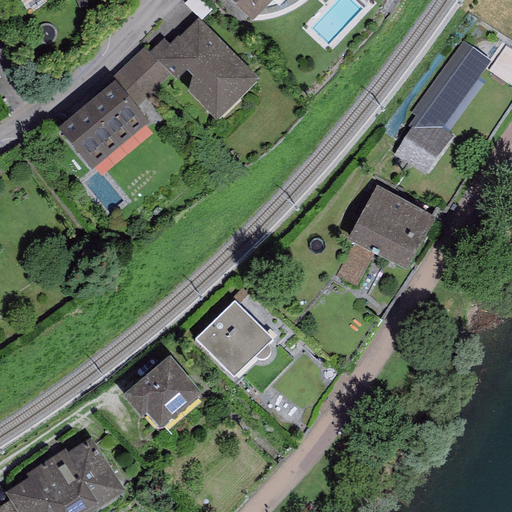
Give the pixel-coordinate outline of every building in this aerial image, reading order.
[(226,0),(252,25),(257,19),(275,0),(226,0)] [(275,0),(257,19),(261,20),(265,19),(270,19),(274,17),(281,15),(286,13),(292,11),(296,8),(303,3),(307,0),(275,0)] [(164,40),(150,54),(171,78),(177,83),(186,74),(196,84),(186,94),(216,124),(258,83),(198,21),(179,39),(178,39),(170,47),(164,40)] [(463,42),(411,114),(415,118),(409,126),(412,128),(415,130),(441,128),(447,134),(484,82),(477,79),(490,62),(463,42)] [(109,79),(114,85),(135,109),(171,78),(150,54),(144,48),(109,79)] [(114,85),(57,132),(91,173),(149,125),(135,109),(114,85)] [(453,138),(447,134),(441,128),(415,130),(412,128),(393,157),(425,178),(453,138)] [(377,189),(346,243),(406,276),(436,222),(377,189)] [(272,343),(234,304),(195,342),(233,381),(272,343)] [(202,399),(169,360),(122,400),(140,422),(145,418),(159,435),(202,399)] [(65,451),(25,476),(28,481),(5,495),(10,502),(0,508),(0,511),(98,511),(125,495),(91,441),(68,455),(65,451)]
